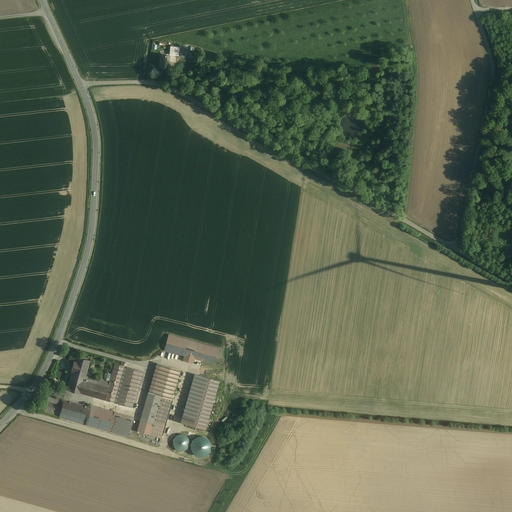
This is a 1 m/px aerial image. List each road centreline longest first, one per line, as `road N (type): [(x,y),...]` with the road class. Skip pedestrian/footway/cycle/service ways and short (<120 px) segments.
road 1 (unclassified): [(81,86),(144,82),(173,89),(453,247)]
road 2 (secondary): [(81,86),(96,149),(88,249),(42,373),(0,425)]
road 3 (unclassified): [(453,247),(492,73),(472,0)]
